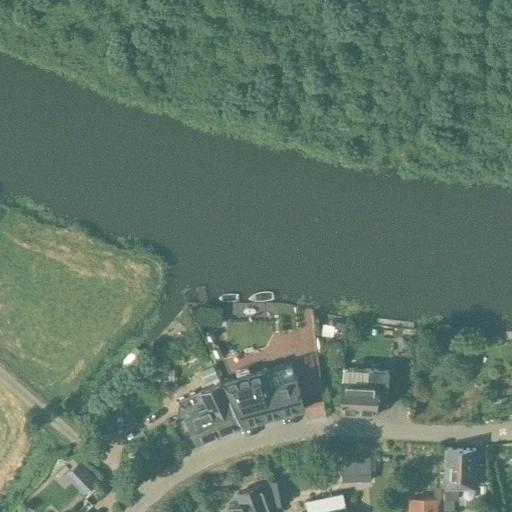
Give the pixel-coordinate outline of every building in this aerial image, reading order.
[(222,382),(229,397),(242,426),(304,409),(292,363),(222,382)] [(377,400),(381,400),(387,400),(388,371),(343,369),(342,414),(376,415),(377,400)] [(222,382),(178,401),(197,444),(198,444),(242,426),(229,397),(222,382)] [(474,485),(475,448),(446,447),(445,472),(442,471),(442,478),(445,478),(444,499),(454,499),(458,499),(458,484),(474,485)] [(79,457),(64,472),(86,495),(101,481),(79,457)] [(369,460),(353,460),(354,481),(369,480),(369,460)] [(285,478),(268,482),(273,505),(289,502),(285,478)] [(229,509),(230,511),(260,511),(269,508),(261,486),(238,494),(242,504),(229,509)] [(305,501),(307,511),(345,511),(342,494),(305,501)] [(436,511),(436,498),(411,498),(410,511),(436,511)] [(454,499),(444,499),(444,510),(454,511),(454,499)]
